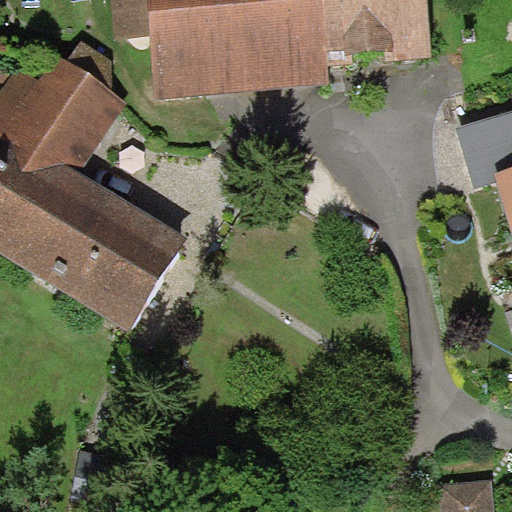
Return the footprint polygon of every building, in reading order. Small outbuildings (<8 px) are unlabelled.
[(111,0),(115,43),(150,40),(156,101),(330,87),(329,66),(431,58),(425,0),(111,0)] [(81,177),(128,104),(57,59),(40,84),(18,70),(0,97),(0,139),(10,146),(17,135),(81,177)] [(511,115),(458,132),(475,189),(497,183),(495,178),(511,172),(511,115)] [(0,256),(130,336),(188,241),(81,177),(17,135),(10,146),(0,161),(0,256)] [(511,172),(495,178),(497,183),(511,233),(511,172)] [(495,511),(493,483),(438,488),(440,511),(495,511)]
